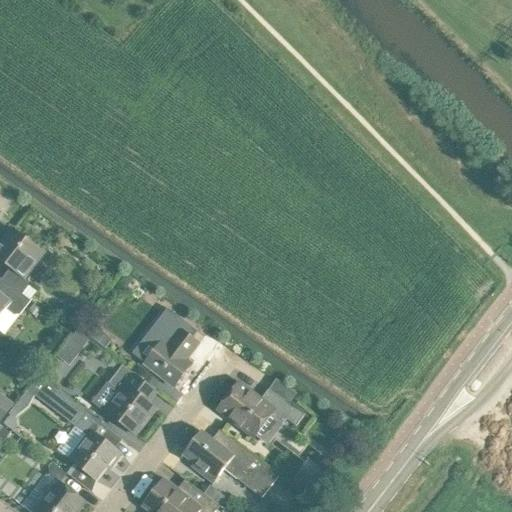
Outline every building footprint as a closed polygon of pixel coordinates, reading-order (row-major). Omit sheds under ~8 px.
[(23,277),(42,252),(12,229),(0,245),(0,260),(11,269),(2,280),(18,293),(22,296),(32,284),(23,277)] [(18,319),(31,302),(22,296),(18,293),(11,302),(0,293),(0,317),(6,310),(18,319)] [(33,303),(28,310),(37,317),(42,310),(33,303)] [(159,347),(145,365),(159,376),(174,388),(189,369),(184,365),(199,345),(192,339),(198,332),(168,309),(146,337),(159,347)] [(113,338),(102,329),(95,339),(106,347),(113,338)] [(51,363),(70,378),(94,347),(75,332),(51,363)] [(157,410),(149,404),(158,393),(123,366),(108,385),(120,394),(106,412),(137,436),(157,410)] [(114,466),(122,455),(112,447),(120,438),(40,377),(28,391),(87,437),(69,460),(96,481),(110,463),(114,466)] [(254,439),(271,417),(282,425),(287,420),(296,427),(304,415),(269,390),(261,400),(239,383),(218,411),(254,439)] [(0,405),(0,425),(1,426),(11,414),(0,405)] [(11,415),(4,424),(14,431),(17,427),(16,418),(11,415)] [(10,434),(1,426),(0,427),(0,445),(0,446),(10,434)] [(279,476),(256,459),(225,435),(218,445),(201,432),(182,457),(193,465),(191,468),(214,486),(225,471),(261,500),(279,476)] [(53,464),(49,470),(50,477),(59,484),(60,483),(67,475),(53,464)] [(304,470),(293,483),(306,494),(317,480),(304,470)] [(47,475),(23,507),(29,511),(78,511),(85,503),(60,483),(59,484),(50,477),(47,475)] [(218,511),(221,508),(192,485),(185,495),(164,480),(143,507),(148,511),(218,511)]
